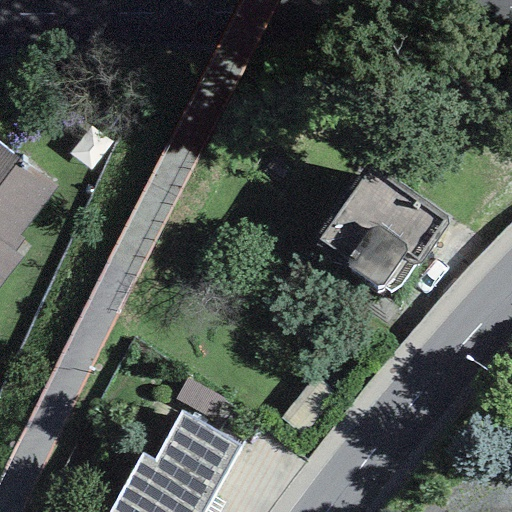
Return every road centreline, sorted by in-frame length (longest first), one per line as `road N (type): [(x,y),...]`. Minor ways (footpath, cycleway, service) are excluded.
road 1 (tertiary): [(0,13),(328,17),(511,5)]
road 2 (tertiary): [(511,288),(325,511)]
